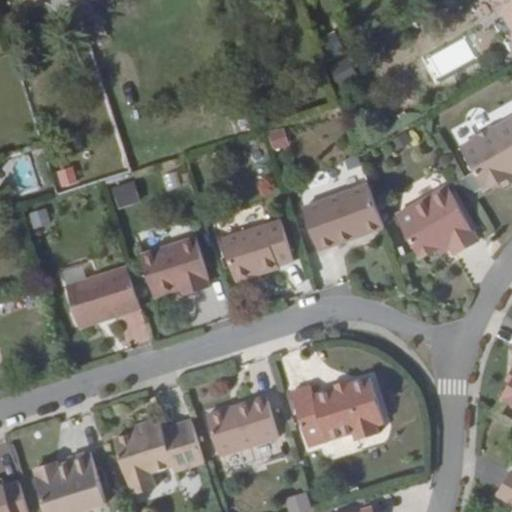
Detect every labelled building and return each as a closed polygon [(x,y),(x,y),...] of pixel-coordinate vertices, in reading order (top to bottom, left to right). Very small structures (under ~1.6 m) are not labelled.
[(511,0),(495,0),(505,17),(506,16),(511,26),(511,0)] [(321,41),(331,58),(345,50),(334,32),(321,41)] [(357,75),(347,57),(330,67),(340,84),(357,75)] [(486,191),(502,182),(511,176),(511,119),(495,129),(494,128),(475,139),(475,141),(461,148),(486,191)] [(207,122),(135,146),(141,163),(212,139),(207,122)] [(272,150),(289,145),(284,128),(267,133),(272,150)] [(399,129),(383,138),(389,148),(405,138),(399,129)] [(511,176),(502,182),(505,187),(511,182),(511,176)] [(115,206),(138,203),(135,182),(112,185),(115,206)] [(363,235),(384,227),(369,184),(302,208),(315,246),(335,239),(337,244),(354,238),(353,236),(362,233),(363,235)] [(437,250),(439,252),(450,245),(452,248),(456,254),(479,241),(448,187),(397,216),(421,259),(437,250)] [(293,262),(280,222),(221,240),(234,282),(277,270),(277,267),(293,262)] [(208,280),(195,239),(140,255),(153,297),(179,289),(181,296),(208,288),(207,281),(208,280)] [(317,251),(337,244),(335,239),(315,246),(317,251)] [(450,245),(439,252),(441,255),(452,248),(450,245)] [(83,266),(61,270),(63,282),(85,278),(83,266)] [(101,320),(140,308),(127,266),(65,285),(76,320),(99,313),(101,320)] [(78,328),(101,320),(99,313),(76,320),(78,328)] [(386,422),(371,377),(314,394),(312,386),(292,392),(309,446),(355,432),(358,439),(380,433),(377,424),(386,422)] [(511,384),(503,400),(511,405),(511,384)] [(264,396),(250,401),(252,406),(266,401),(264,396)] [(252,406),(250,401),(205,415),(218,456),(277,437),(266,401),(252,406)] [(172,472),(204,462),(191,419),(161,429),(159,424),(153,426),(133,432),(113,438),(126,480),(127,480),(132,494),(153,487),(149,473),(171,466),(172,472)] [(133,432),(153,426),(151,420),(132,426),(133,432)] [(67,458),(68,461),(69,464),(58,468),(56,464),(56,462),(33,468),(35,475),(34,476),(44,511),(73,511),(104,502),(88,451),(67,458)] [(511,472),(499,496),(511,503),(511,472)] [(0,511),(25,511),(16,480),(3,485),(1,479),(0,479),(0,511)] [(28,511),(18,479),(16,480),(25,511),(28,511)] [(288,511),(304,511),(311,510),(305,491),(284,498),(288,511)]
